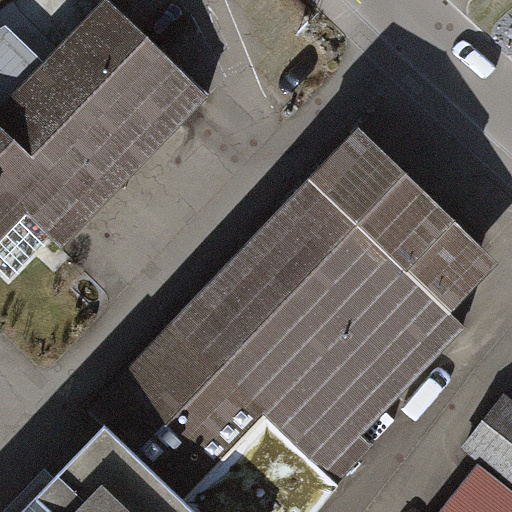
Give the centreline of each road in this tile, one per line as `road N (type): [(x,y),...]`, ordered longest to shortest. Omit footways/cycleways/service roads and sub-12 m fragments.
road 1 (unknown): [(511,356),(392,511)]
road 2 (residential): [(392,0),(511,107)]
